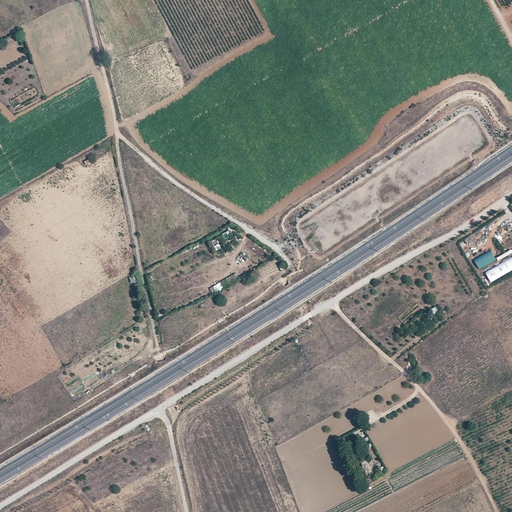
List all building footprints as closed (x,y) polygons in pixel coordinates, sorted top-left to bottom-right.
[(508,225),(492,231),(494,235),(510,229),(508,225)] [(220,248),(216,239),(210,241),(214,250),(220,248)] [(511,256),(485,271),(491,282),(511,270),(511,256)] [(209,288),(213,294),(239,279),(235,273),(209,288)] [(430,309),(433,315),(439,311),(436,306),(430,309)] [(367,458),(361,461),(366,474),(372,471),(367,458)]
